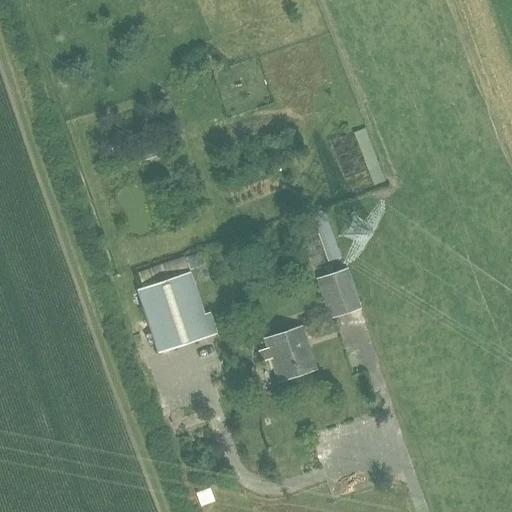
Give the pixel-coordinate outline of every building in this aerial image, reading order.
[(353,133),(367,171),(378,166),(364,129),(353,133)] [(323,211),(310,216),(327,263),(340,258),(323,211)] [(189,269),(203,264),(199,252),(185,257),(189,269)] [(362,309),(348,268),(316,279),(329,319),(362,309)] [(210,336),(203,314),(189,272),(136,289),(158,353),(210,336)] [(301,327),(265,339),(279,381),(315,369),(301,327)]
